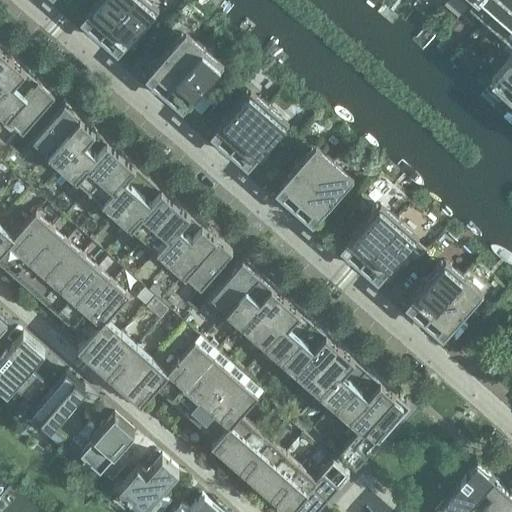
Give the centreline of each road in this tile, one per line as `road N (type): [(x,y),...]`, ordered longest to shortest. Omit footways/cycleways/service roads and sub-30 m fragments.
road 1 (residential): [(511,426),(26,0)]
road 2 (residential): [(251,511),(0,291)]
